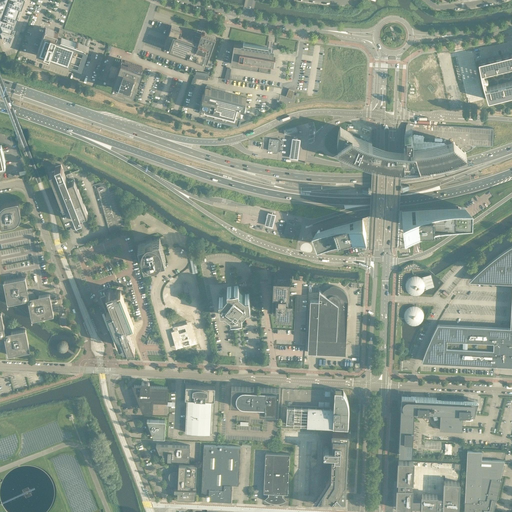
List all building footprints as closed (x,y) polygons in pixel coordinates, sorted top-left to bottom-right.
[(0,0),(0,24),(2,30),(1,30),(4,37),(3,37),(4,40),(5,40),(5,39),(10,41),(13,33),(12,33),(11,33),(13,29),(14,29),(16,24),(18,18),(17,18),(18,14),(20,9),(21,9),(21,10),(23,4),(24,0),(0,0)] [(109,0),(86,0),(77,27),(129,45),(141,11),(119,3),(119,2),(113,0),(111,0),(109,0)] [(164,46),(188,54),(207,61),(216,37),(203,32),(203,33),(201,32),(198,41),(196,40),(194,39),(194,41),(180,36),(182,30),(180,29),(171,25),(164,46)] [(70,62),(82,67),(89,46),(77,42),(76,43),(61,38),(61,37),(62,35),(60,34),(58,34),(58,32),(46,28),(36,54),(49,58),(51,54),(54,55),(54,56),(55,56),(70,62)] [(234,43),(230,63),(271,70),(272,63),(274,64),(274,63),(275,57),(275,56),(272,56),(273,51),(268,50),(268,47),(243,43),(243,45),(234,43)] [(511,52),(511,53),(491,58),(479,61),(478,61),(481,76),(483,85),(484,86),(488,99),(511,93),(511,52)] [(421,66),(419,103),(465,106),(466,94),(431,93),(431,75),(461,69),(459,58),(421,66)] [(121,59),(112,87),(125,92),(126,90),(133,93),(142,66),(121,59)] [(208,80),(208,76),(194,74),(194,77),(193,77),(191,84),(194,85),(196,78),(208,80)] [(246,97),(232,94),(206,87),(206,86),(203,94),(202,93),(200,101),(201,101),(199,113),(200,110),(206,111),(206,113),(239,121),(241,115),(240,115),(241,111),(239,110),(240,104),(244,105),(246,97)] [(337,138),(337,140),(337,142),(337,144),(337,145),(338,147),(338,149),(338,150),(339,152),(340,154),(340,155),(341,157),(342,158),(343,160),(346,160),(349,160),(352,160),(355,159),(358,159),(362,159),(365,158),(368,158),(371,157),(371,161),(384,160),(387,161),(390,161),(393,162),(396,162),(399,162),(402,162),(406,163),(409,163),(412,163),(416,162),(419,162),(422,162),(425,162),(428,161),(432,161),(435,160),(438,160),(441,159),(444,158),(448,157),(451,156),(454,155),(457,154),(460,153),(463,152),(466,151),(466,150),(472,147),(472,144),(492,145),(493,128),(455,126),(412,124),(412,126),(407,126),(406,126),(374,129),(372,129),(372,131),(372,142),(369,141),(366,140),(363,138),(360,137),(358,136),(355,135),(352,134),(352,133),(349,132),(347,131),(344,129),(342,128),(340,126),(339,128),(339,129),(338,131),(338,132),(338,133),(337,135),(337,137),(337,138)] [(296,126),(283,129),(285,134),(297,131),(296,126)] [(300,138),(292,137),(289,157),(298,159),(300,138)] [(279,139),(269,138),(268,150),(278,151),(279,139)] [(61,164),(55,167),(56,169),(55,170),(55,171),(50,173),(63,207),(69,205),(68,204),(70,203),(76,221),(82,219),(81,216),(83,216),(83,215),(88,213),(74,178),(73,179),(72,178),(70,179),(71,180),(69,181),(68,182),(61,164)] [(123,227),(115,189),(109,190),(108,182),(99,184),(100,186),(99,186),(109,230),(123,227)] [(0,220),(1,226),(12,224),(13,224),(14,223),(15,223),(16,222),(17,221),(18,221),(18,220),(19,219),(19,218),(20,218),(20,217),(20,216),(21,215),(21,214),(21,213),(21,212),(21,211),(18,200),(7,202),(6,203),(5,203),(4,204),(3,204),(3,205),(2,205),(1,206),(1,207),(0,207),(0,208),(0,220)] [(464,222),(471,222),(471,210),(471,207),(467,206),(462,206),(454,206),(447,206),(439,207),(432,207),(424,207),(417,208),(409,209),(402,210),(404,225),(405,231),(408,230),(412,230),(411,225),(410,225),(410,224),(425,223),(433,222),(440,222),(447,222),(454,222),(458,222),(464,222)] [(365,216),(362,217),(366,232),(365,232),(366,238),(364,238),(360,239),(359,234),(360,234),(359,233),(352,236),(345,237),(338,240),(327,243),(328,244),(331,243),(336,241),(339,251),(342,250),(344,255),(367,249),(397,246),(397,247),(414,245),(414,241),(440,239),(440,234),(447,233),(447,223),(458,223),(458,222),(454,222),(447,222),(440,222),(433,222),(425,223),(410,224),(410,225),(411,225),(412,230),(408,230),(405,231),(404,225),(402,210),(397,210),(392,211),(387,212),(382,213),(377,214),(372,215),(365,216)] [(276,214),(268,211),(264,225),(273,227),(276,214)] [(322,245),(327,243),(338,240),(345,237),(352,236),(359,233),(360,234),(359,234),(360,239),(364,238),(366,238),(365,232),(366,232),(362,217),(355,219),(347,221),(340,223),(333,225),(326,227),(317,231),(312,232),(317,247),(322,245)] [(287,222),(284,234),(293,236),(294,233),(297,234),(298,230),(295,229),(296,225),(287,222)] [(159,237),(152,239),(151,239),(150,239),(149,239),(148,239),(148,240),(147,240),(146,240),(146,241),(145,241),(138,243),(144,265),(152,263),(153,263),(154,263),(155,262),(156,262),(157,261),(158,261),(166,259),(159,237)] [(474,275),(469,280),(511,282),(511,284),(510,327),(438,323),(434,331),(430,339),(429,339),(427,344),(428,345),(425,350),(422,361),(493,365),(511,365),(511,244),(507,248),(502,252),(496,256),(492,259),(487,263),(483,267),(476,273),(474,275)] [(259,270),(255,270),(254,270),(256,280),(268,279),(267,274),(266,269),(259,270)] [(289,291),(289,287),(290,275),(273,274),(272,291),(273,291),(273,296),(273,297),(276,297),(275,312),(292,313),(292,296),(286,296),(286,291),(289,291)] [(406,283),(406,286),(407,289),(408,291),(410,293),(413,294),(414,294),(416,294),(417,294),(419,294),(421,292),(423,290),(423,289),(429,288),(434,287),(432,281),(430,274),(426,275),(421,277),(420,277),(417,276),(414,276),(411,276),(409,278),(407,280),(406,283)] [(32,290),(30,290),(29,290),(28,290),(25,277),(4,281),(4,283),(4,285),(8,303),(22,300),(26,299),(27,299),(27,300),(28,300),(29,300),(30,304),(29,304),(32,319),(54,315),(49,293),(36,296),(36,294),(35,293),(34,292),(34,291),(35,291),(34,291),(34,290),(33,290),(32,290)] [(224,308),(230,313),(231,317),(242,315),(241,312),(246,305),(250,305),(249,294),(245,294),(239,289),(238,285),(227,287),(227,291),(222,297),(219,297),(220,309),(224,308)] [(348,303),(348,301),(348,300),(348,299),(348,298),(347,297),(347,296),(347,295),(346,294),(346,293),(345,292),(345,291),(344,290),(343,289),(342,289),(341,288),(340,287),(339,287),(338,286),(337,286),(336,286),(334,286),(333,286),(332,286),(331,286),(330,286),(329,286),(328,286),(327,287),(326,287),(325,288),(324,289),(323,290),(322,291),(319,290),(319,299),(310,299),(307,352),(345,354),(348,303)] [(118,291),(117,289),(114,290),(114,291),(113,291),(113,290),(106,292),(107,295),(106,295),(100,297),(119,345),(122,344),(123,347),(126,346),(126,345),(127,345),(128,347),(135,347),(127,326),(128,326),(134,324),(121,290),(118,291)] [(410,306),(408,308),(407,308),(406,310),(404,313),(404,316),(405,319),(407,321),(409,323),(412,324),(415,324),(417,324),(420,322),(422,320),(423,317),(423,314),(422,311),(421,309),(420,308),(418,307),(416,306),(413,306),(411,306),(410,306)] [(1,313),(0,312),(0,341),(0,342),(1,342),(1,341),(3,342),(4,342),(6,342),(8,355),(30,350),(25,329),(11,332),(7,333),(7,332),(6,332),(5,331),(4,327),(1,313)] [(192,321),(170,326),(176,349),(197,343),(192,321)] [(57,346),(57,348),(58,350),(60,352),(62,352),(64,352),(66,351),(68,349),(68,348),(68,347),(68,344),(67,342),(65,341),(62,341),(60,341),(58,342),(57,344),(57,346)] [(142,382),(141,382),(141,385),(134,385),(143,409),(152,410),(152,399),(166,400),(167,387),(149,386),(149,383),(149,382),(142,382)] [(187,390),(187,402),(185,432),(211,433),(212,398),(214,398),(215,391),(215,385),(186,384),(186,389),(187,390)] [(260,391),(254,391),(254,387),(231,386),(230,405),(253,406),(253,404),(259,404),(259,413),(273,414),(278,414),(278,406),(279,388),(260,387),(260,391)] [(349,406),(348,404),(348,403),(348,401),(347,400),(347,398),(347,397),(346,396),(345,394),(345,393),(344,392),(343,390),(343,391),(342,391),(334,391),(333,409),(287,407),(287,406),(286,423),(333,425),(333,426),(348,426),(349,410),(349,408),(349,407),(349,406)] [(463,399),(463,397),(441,396),(441,398),(415,397),(415,395),(401,394),(398,454),(412,455),(414,413),(417,410),(440,411),(439,429),(462,430),(463,412),(474,413),(478,400),(463,399)] [(165,437),(165,420),(147,419),(153,436),(165,437)] [(338,495),(337,494),(345,482),(347,433),(332,432),(332,447),(324,446),(323,452),(331,453),(330,477),(313,504),(330,505),(334,499),(339,505),(344,501),(340,497),(340,496),(340,495),(339,494),(339,495),(338,495)] [(190,445),(156,443),(159,452),(162,452),(165,458),(167,458),(167,459),(171,459),(189,459),(190,445)] [(240,446),(204,445),(201,493),(206,494),(206,497),(208,497),(208,499),(223,500),(223,499),(224,499),(225,499),(226,499),(227,499),(227,498),(228,498),(229,497),(230,496),(230,495),(230,494),(231,493),(231,484),(238,485),(240,446)] [(464,511),(475,511),(493,511),(495,503),(494,503),(495,499),(496,499),(501,480),(500,480),(504,460),(481,459),(482,451),(467,450),(464,511)] [(285,500),(286,499),(283,496),(283,493),(287,493),(289,454),(265,452),(263,492),(268,492),(268,495),(264,498),(265,499),(266,500),(267,500),(268,501),(270,501),(271,501),(272,502),(273,502),(274,502),(276,502),(277,502),(278,502),(279,502),(280,502),(282,501),(283,501),(284,500),(285,500)] [(460,464),(413,461),(398,461),(396,508),(411,509),(411,505),(416,505),(416,509),(436,510),(436,509),(443,509),(443,510),(458,511),(459,482),(460,464)] [(175,490),(175,491),(175,492),(176,492),(176,493),(176,494),(177,494),(177,497),(195,498),(195,491),(196,491),(196,488),(197,465),(179,464),(178,472),(174,472),(173,472),(172,472),(171,473),(170,473),(170,474),(170,475),(169,475),(169,476),(170,477),(170,478),(170,479),(171,479),(174,484),(175,485),(176,487),(174,487),(174,490),(175,490)]
